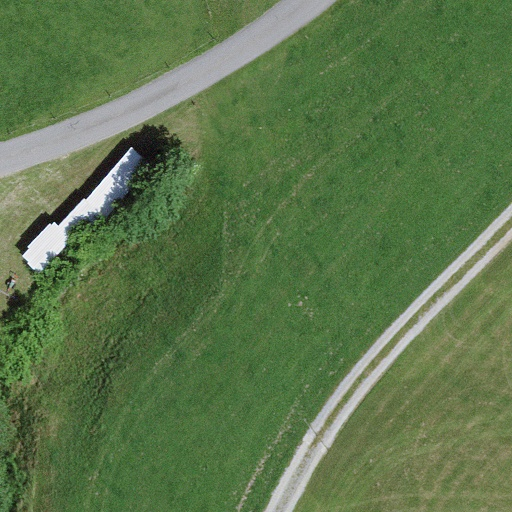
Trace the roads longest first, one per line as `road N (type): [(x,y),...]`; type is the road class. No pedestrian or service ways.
road 1 (track): [(511,241),(398,360),(298,485),(288,511)]
road 2 (unclassified): [(309,0),(154,101),(0,161)]
